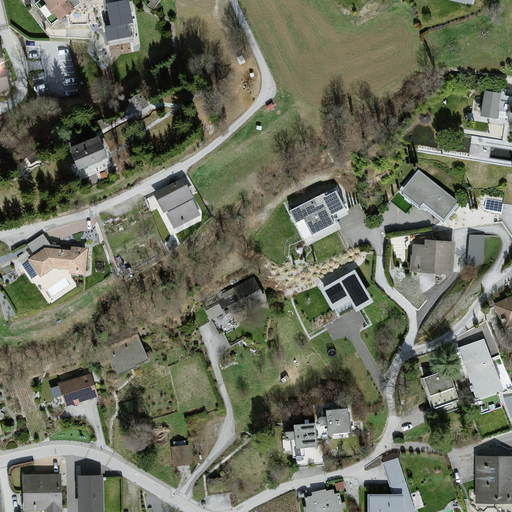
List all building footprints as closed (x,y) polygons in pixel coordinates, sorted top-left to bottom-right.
[(70,0),(40,0),(34,5),(50,26),(57,20),(59,21),(75,10),(68,2),(70,0)] [(127,0),(123,0),(107,3),(111,26),(105,27),(108,39),(130,35),(127,23),(132,22),(127,0)] [(145,0),(148,2),(145,6),(154,12),(161,0),(145,0)] [(0,95),(11,93),(3,51),(0,50),(0,95)] [(500,95),(483,92),(479,116),(496,119),(500,95)] [(103,134),(70,150),(81,172),(114,157),(103,134)] [(457,204),(416,172),(399,194),(420,210),(423,206),(443,222),(457,204)] [(182,177),(153,194),(165,213),(190,198),(194,197),(182,177)] [(315,197),(288,210),(296,225),(302,222),(310,239),(338,226),(334,219),(345,214),(337,196),(318,205),(315,197)] [(190,198),(165,213),(174,229),(200,214),(190,198)] [(469,231),(469,259),(484,259),(485,232),(469,231)] [(50,248),(41,236),(29,245),(37,256),(32,260),(44,276),(55,268),(73,269),(73,274),(87,275),(89,248),(70,247),(69,250),(50,248)] [(411,271),(451,274),(454,243),(425,241),(424,246),(413,245),(411,271)] [(355,270),(320,289),(331,309),(349,299),(355,310),(372,300),(355,270)] [(256,278),(232,290),(236,299),(244,316),(269,305),(256,278)] [(511,296),(492,305),(503,331),(511,327),(511,296)] [(236,299),(207,314),(219,338),(240,327),(236,320),(244,316),(236,299)] [(136,335),(107,347),(117,373),(147,361),(136,335)] [(485,338),(458,347),(476,398),(502,389),(485,338)] [(448,370),(423,378),(436,415),(461,406),(448,370)] [(90,374),(59,384),(66,406),(97,396),(90,374)] [(348,408),(327,410),(329,434),(351,432),(348,408)] [(315,424),(293,426),(296,449),(317,447),(315,424)] [(171,443),(174,464),(192,462),(189,441),(171,443)] [(511,457),(473,457),(473,503),(511,503),(511,457)] [(379,463),(390,493),(402,493),(402,511),(411,511),(413,511),(397,458),(379,463)] [(62,511),(60,473),(21,476),(23,510),(45,509),(44,511),(62,511)] [(102,475),(78,475),(78,511),(80,511),(103,511),(102,475)] [(311,496),(303,498),(306,507),(303,508),(303,511),(341,511),(341,510),(345,509),(343,504),(340,504),(338,494),(333,495),(332,490),(326,491),(326,489),(310,493),(311,496)] [(390,493),(366,493),(365,511),(402,511),(402,493),(390,493)]
